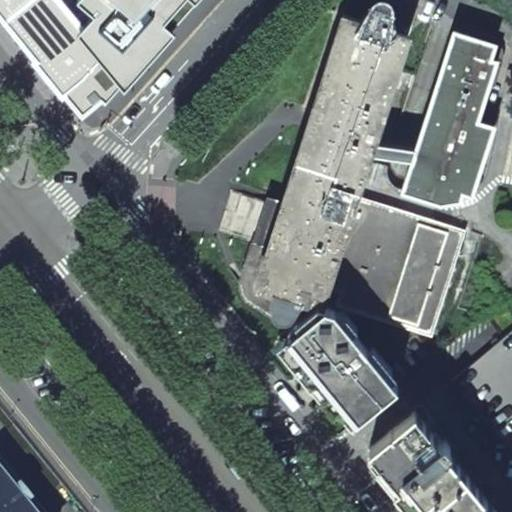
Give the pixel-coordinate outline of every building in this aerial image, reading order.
[(108,0),(84,28),(61,0),(0,0),(0,11),(38,58),(36,59),(50,76),(63,92),(65,90),(74,101),(82,111),(83,109),(100,95),(103,98),(104,97),(118,81),(170,23),(189,0),(108,0)] [(343,14),(269,245),(253,240),(241,278),(240,284),(242,292),(244,296),(248,300),(290,327),(321,304),(328,285),(342,289),(337,303),(430,333),(463,231),(356,197),(410,28),(390,22),(391,3),(390,3),(388,0),(373,0),(362,20),(343,14)] [(453,30),(402,190),(439,203),(459,200),(462,191),(471,195),(494,125),(477,120),(496,60),(490,58),(495,44),(489,42),(490,39),(482,37),(482,39),(453,30)] [(290,327),(278,336),(316,381),(321,377),(330,388),(325,392),(352,425),(398,387),(334,309),(321,304),(290,327)] [(511,330),(451,381),(511,453),(511,330)] [(496,511),(494,508),(500,504),(491,493),(484,497),(452,457),(459,450),(437,423),(429,430),(414,411),(368,448),(420,511),(496,511)] [(0,511),(39,511),(0,463),(0,511)]
